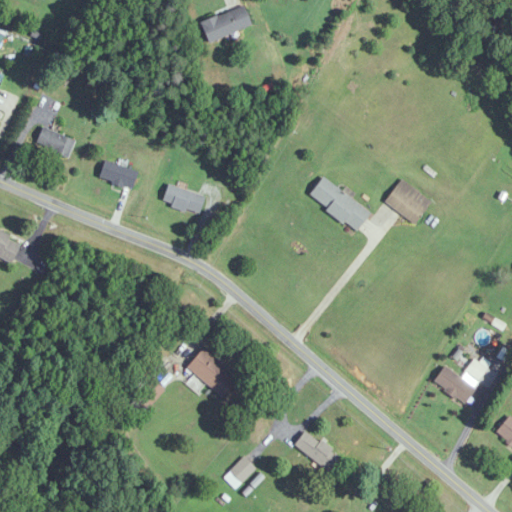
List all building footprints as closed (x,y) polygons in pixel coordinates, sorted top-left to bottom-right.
[(199,22),(207,42),(250,25),(242,4),(199,22)] [(66,159),(75,142),(42,126),(34,143),(66,159)] [(137,172),(104,160),(97,178),(130,191),(137,172)] [(307,195),(355,231),(370,212),(322,176),(307,195)] [(384,201),(414,225),(431,202),(401,179),(384,201)] [(160,202),(197,216),(204,198),(168,183),(160,202)] [(0,258),(9,263),(20,244),(0,233),(0,258)] [(222,399),(238,380),(202,349),(186,368),(196,377),(222,399)] [(488,370),(474,360),(461,378),(445,366),(433,382),(463,404),(488,370)] [(163,390),(151,380),(135,400),(146,410),(163,390)] [(511,418),(508,416),(495,432),(511,445),(511,418)] [(294,444),(328,472),(340,458),(305,430),(294,444)] [(231,473),(242,481),(250,470),(239,462),(231,473)]
